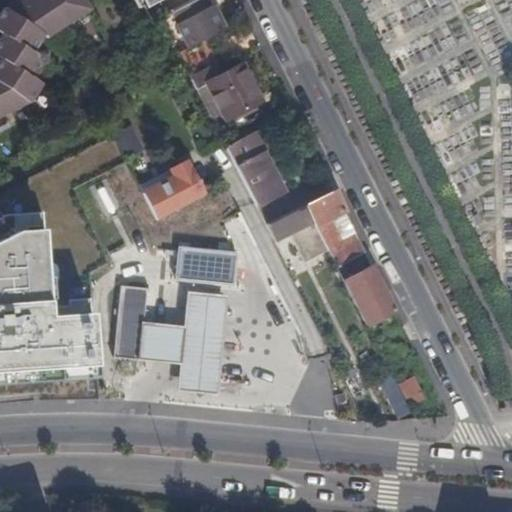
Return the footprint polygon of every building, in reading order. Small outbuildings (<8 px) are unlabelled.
[(0,101),(38,81),(32,77),(44,60),(33,52),(44,36),(47,38),(91,10),(84,0),(13,0),(3,7),(0,11),(0,35),(0,36),(0,101)] [(135,0),(140,8),(157,0),(135,0)] [(214,33),(197,0),(196,0),(169,14),(186,48),(202,40),(214,33)] [(220,31),(204,0),(197,0),(214,33),(220,31)] [(220,77),(202,40),(186,48),(176,54),(195,90),(208,83),(220,77)] [(120,50),(115,42),(98,51),(103,60),(120,50)] [(120,50),(103,60),(107,69),(125,59),(120,50)] [(240,66),(233,70),(251,104),(258,100),(240,66)] [(251,104),(233,70),(220,77),(208,83),(225,117),(251,104)] [(43,84),(38,81),(0,101),(0,118),(29,105),(43,84)] [(225,117),(208,83),(195,90),(212,124),(225,117)] [(167,137),(157,118),(156,119),(146,99),(137,104),(157,143),(167,137)] [(226,151),(264,226),(279,218),(271,201),(282,195),(263,156),(273,152),(262,132),(226,151)] [(134,187),(154,222),(204,194),(183,158),(134,187)] [(303,206),(328,193),(320,179),(296,191),(297,193),(303,206)] [(342,211),(333,191),(328,193),(303,206),(326,250),(335,269),(364,254),(354,235),(340,243),(328,219),(342,211)] [(289,213),(303,206),(297,193),(283,201),(289,213)] [(264,226),(272,241),(290,233),(303,260),(326,250),(303,206),(289,213),(279,218),(264,226)] [(161,229),(166,240),(169,246),(207,227),(198,210),(161,229)] [(172,247),(170,282),(229,285),(231,250),(172,247)] [(0,316),(13,310),(39,305),(40,315),(63,312),(57,253),(35,255),(36,263),(1,273),(0,270),(0,316)] [(364,325),(392,311),(371,268),(343,283),(364,325)] [(143,323),(147,289),(120,286),(113,358),(140,360),(143,323)] [(140,360),(179,364),(177,392),(217,395),(227,297),(186,293),(183,327),(143,323),(140,360)] [(395,385),(406,408),(420,401),(408,378),(395,385)] [(400,396),(393,382),(380,388),(387,402),(400,396)]
